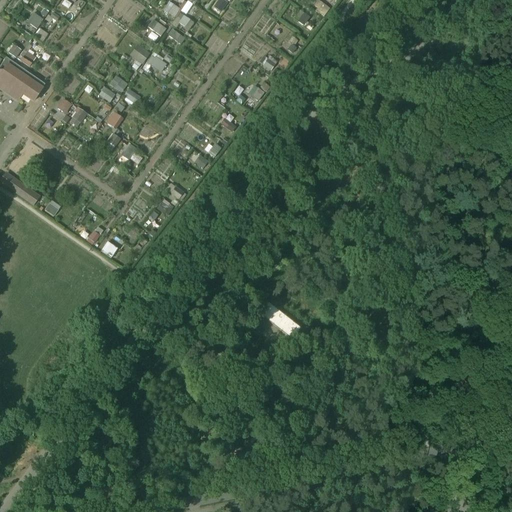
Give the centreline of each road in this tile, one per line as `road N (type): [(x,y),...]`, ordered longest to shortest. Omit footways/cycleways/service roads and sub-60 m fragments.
road 1 (unclassified): [(1,511),(316,109),(511,3)]
road 2 (tertiary): [(511,437),(144,511)]
